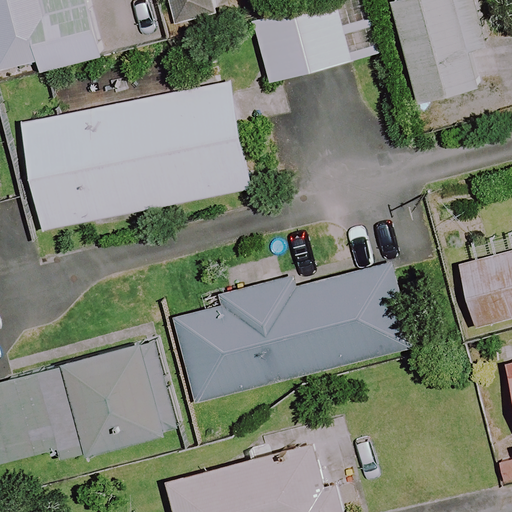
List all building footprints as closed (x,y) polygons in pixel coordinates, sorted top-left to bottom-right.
[(153,45),(142,0),(0,0),(0,69),(41,60),(43,70),(153,45)] [(223,13),(219,0),(173,0),(179,24),(223,13)] [(353,60),(337,0),(336,0),(259,20),(275,81),(353,60)] [(488,47),(476,0),(396,0),(422,102),(480,88),(471,52),(488,47)] [(259,186),(238,82),(27,124),(47,228),(259,186)] [(511,317),(511,254),(461,266),(474,325),(511,317)] [(305,276),(283,281),(229,295),(232,307),(179,320),(199,401),(414,346),(393,262),(307,284),(305,276)] [(180,427),(155,340),(0,385),(0,464),(56,448),(60,462),(93,452),(180,427)] [(331,491),(318,444),(175,483),(183,511),(353,511),(347,487),(331,491)]
